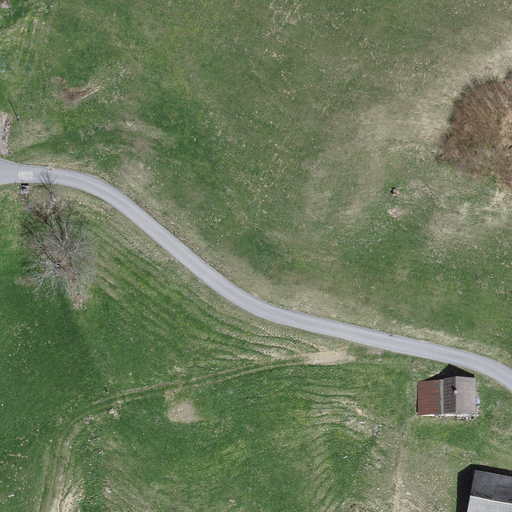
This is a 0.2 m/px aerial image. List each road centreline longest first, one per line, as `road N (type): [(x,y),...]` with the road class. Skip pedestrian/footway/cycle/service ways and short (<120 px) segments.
road 1 (unclassified): [(511,381),(463,358),(256,308),(112,196),(55,176),(0,177)]
road 2 (track): [(378,339),(165,384),(78,412),(54,448),(42,511)]
road 3 (track): [(0,159),(98,135),(179,145)]
